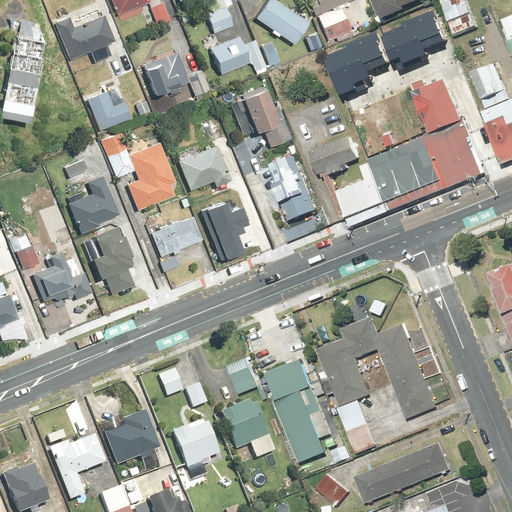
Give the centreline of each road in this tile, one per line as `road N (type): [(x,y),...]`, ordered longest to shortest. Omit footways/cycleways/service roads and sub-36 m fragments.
road 1 (secondary): [(0,391),(413,227)]
road 2 (residential): [(511,470),(413,227)]
